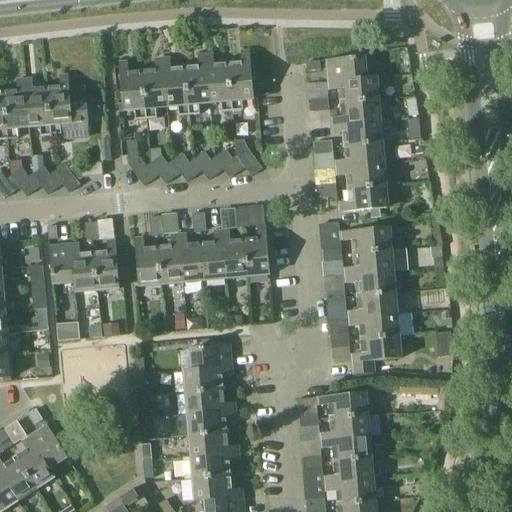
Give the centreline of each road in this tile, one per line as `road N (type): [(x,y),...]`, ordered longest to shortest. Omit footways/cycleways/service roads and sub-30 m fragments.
road 1 (residential): [(290,511),(282,402),(310,314),(302,186)]
road 2 (residential): [(0,216),(302,186)]
road 3 (tertiary): [(496,225),(504,0)]
road 4 (tertiary): [(457,6),(496,225)]
road 5 (tertiary): [(495,415),(504,357),(496,225)]
